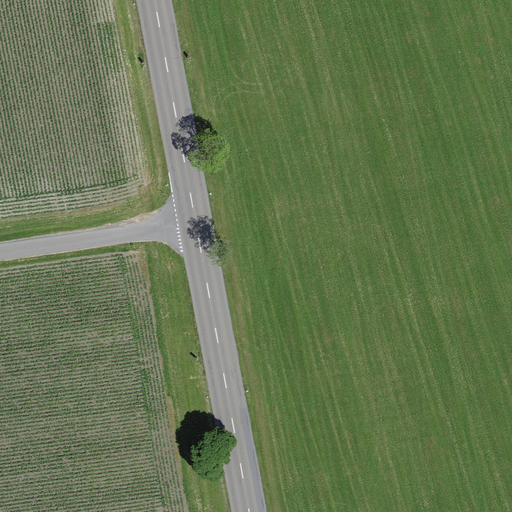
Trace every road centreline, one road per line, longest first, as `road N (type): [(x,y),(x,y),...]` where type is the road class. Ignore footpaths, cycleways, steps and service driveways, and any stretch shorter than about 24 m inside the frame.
road 1 (primary): [(153,0),(248,511)]
road 2 (track): [(0,251),(194,223)]
